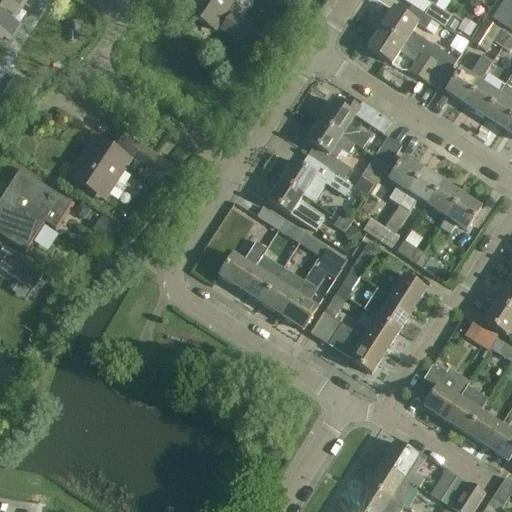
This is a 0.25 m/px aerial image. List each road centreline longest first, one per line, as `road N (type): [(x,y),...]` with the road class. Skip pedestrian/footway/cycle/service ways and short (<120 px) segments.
road 1 (residential): [(346,406),(178,297),(176,267),(236,171)]
road 2 (residential): [(511,185),(313,53)]
road 3 (residential): [(386,416),(511,214)]
road 4 (residential): [(236,171),(93,71)]
road 5 (residential): [(236,171),(313,53)]
road 6 (residential): [(492,486),(386,416)]
road 7 (residential): [(279,511),(346,406)]
